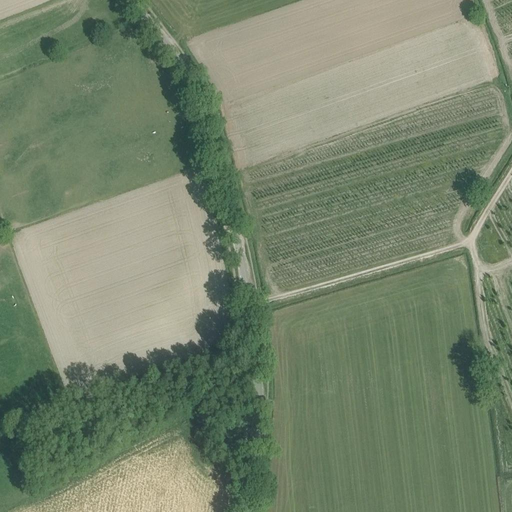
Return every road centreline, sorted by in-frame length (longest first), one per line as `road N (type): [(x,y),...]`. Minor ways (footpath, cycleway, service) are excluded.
road 1 (tertiary): [(249,511),(258,371),(232,221),(196,93),(130,0)]
road 2 (track): [(249,304),(470,242)]
road 3 (track): [(511,172),(470,242),(487,273),(511,260)]
